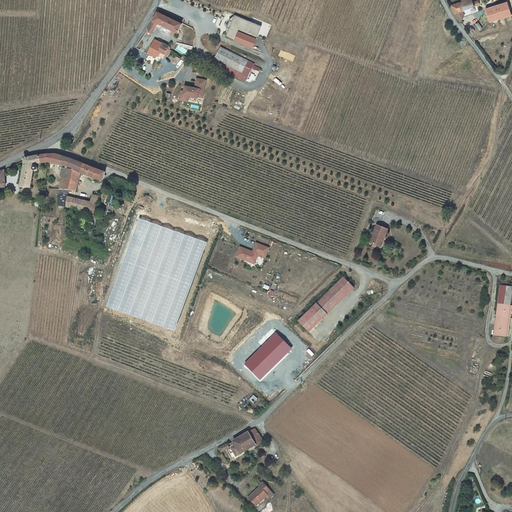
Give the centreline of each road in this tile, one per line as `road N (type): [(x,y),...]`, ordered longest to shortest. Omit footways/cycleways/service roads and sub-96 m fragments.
road 1 (unclassified): [(44,144),(398,283)]
road 2 (unclassified): [(398,283),(260,421),(157,475),(114,511)]
road 3 (track): [(504,85),(483,168),(432,258)]
road 4 (tertiary): [(157,0),(78,120),(44,144)]
road 5 (unclassified): [(511,273),(443,257),(424,261),(398,283)]
road 6 (unclassified): [(511,414),(496,418),(481,441),(451,511)]
